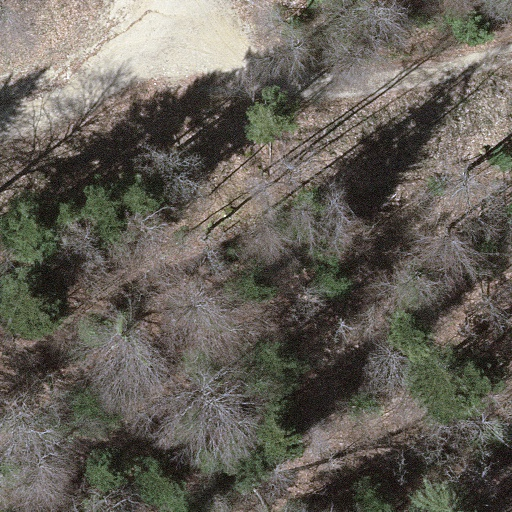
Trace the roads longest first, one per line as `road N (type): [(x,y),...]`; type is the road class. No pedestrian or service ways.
road 1 (track): [(511,57),(321,91),(276,86),(155,30)]
road 2 (track): [(0,108),(61,97),(112,72),(155,30)]
